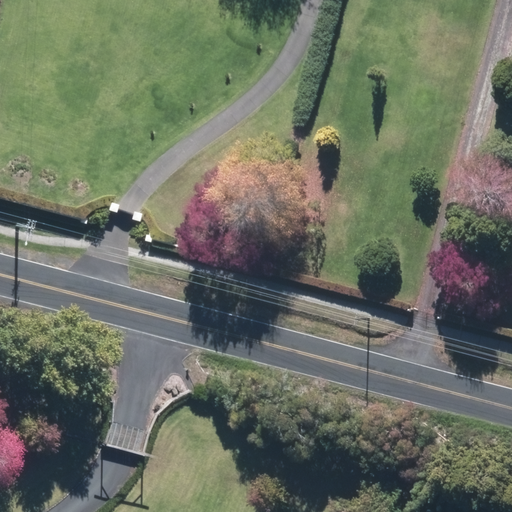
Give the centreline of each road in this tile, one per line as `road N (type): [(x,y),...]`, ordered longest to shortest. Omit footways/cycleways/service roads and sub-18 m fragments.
road 1 (tertiary): [(511,407),(0,274)]
road 2 (track): [(414,381),(511,0)]
road 3 (track): [(92,298),(125,197),(218,129),(292,58),(306,0)]
road 4 (track): [(155,314),(127,452),(73,511)]
